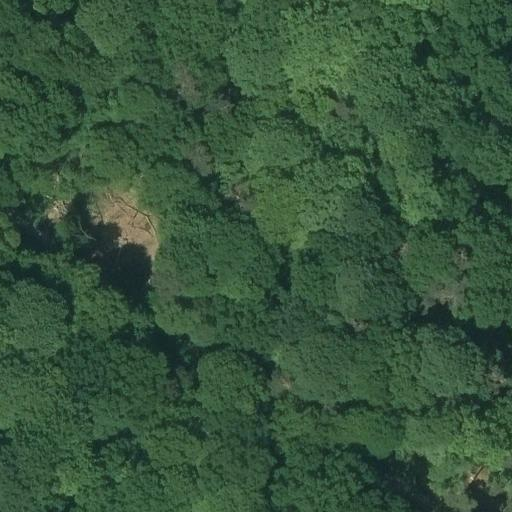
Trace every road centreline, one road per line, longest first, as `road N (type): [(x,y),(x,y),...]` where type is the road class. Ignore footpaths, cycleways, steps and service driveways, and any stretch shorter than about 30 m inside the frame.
road 1 (unknown): [(205,511),(191,472),(38,368),(12,322),(6,213),(42,0)]
road 2 (track): [(0,208),(432,511)]
